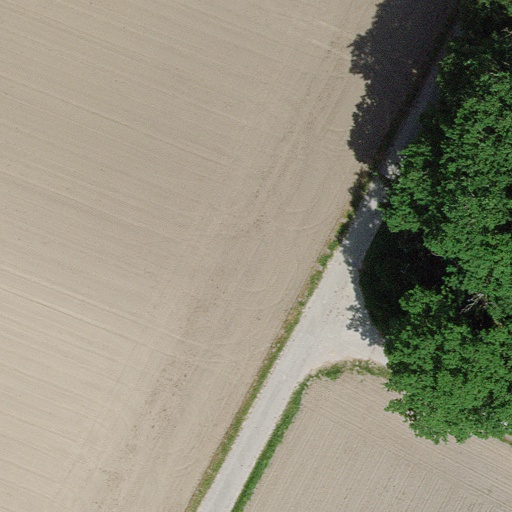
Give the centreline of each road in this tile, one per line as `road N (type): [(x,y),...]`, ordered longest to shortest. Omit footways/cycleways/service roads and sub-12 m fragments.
road 1 (unclassified): [(225,511),(510,0)]
road 2 (track): [(511,414),(331,320)]
